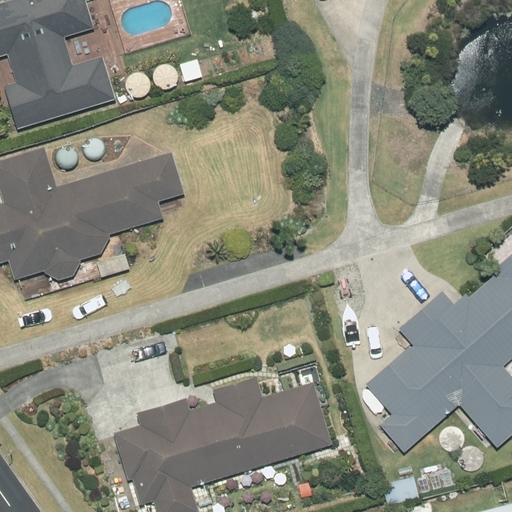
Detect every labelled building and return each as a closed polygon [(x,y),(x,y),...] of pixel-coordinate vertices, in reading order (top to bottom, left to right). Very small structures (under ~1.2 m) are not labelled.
[(93,28),(84,0),(13,0),(0,4),(0,56),(8,54),(16,82),(4,86),(17,129),(115,99),(102,57),(73,66),(64,37),(93,28)] [(122,77),(129,103),(202,82),(194,56),(122,77)] [(106,232),(160,215),(155,198),(181,190),(169,150),(54,185),(42,145),(0,157),(0,193),(2,200),(0,200),(0,259),(7,257),(13,276),(42,267),(43,270),(57,277),(71,273),(78,259),(77,257),(99,251),(107,234),(106,232)] [(511,381),(497,364),(511,350),(511,285),(511,286),(501,274),(469,303),(464,297),(452,307),(441,294),(404,326),(421,345),(411,353),(408,350),(372,381),(400,413),(388,425),(406,444),(448,407),(439,397),(452,386),(498,439),(511,429),(506,424),(511,418),(511,381)] [(231,472),(230,468),(260,459),(261,463),(306,450),(304,444),(327,437),(318,406),(298,412),(292,391),(260,401),(254,381),(219,391),(225,410),(212,414),(210,408),(187,414),(184,403),(142,415),(146,427),(120,435),(131,473),(136,472),(144,498),(158,494),(162,511),(179,511),(194,508),(186,482),(204,477),(205,479),(231,472)] [(511,511),(511,500),(471,510),(471,511),(421,511),(420,506),(397,511),(511,511)]
